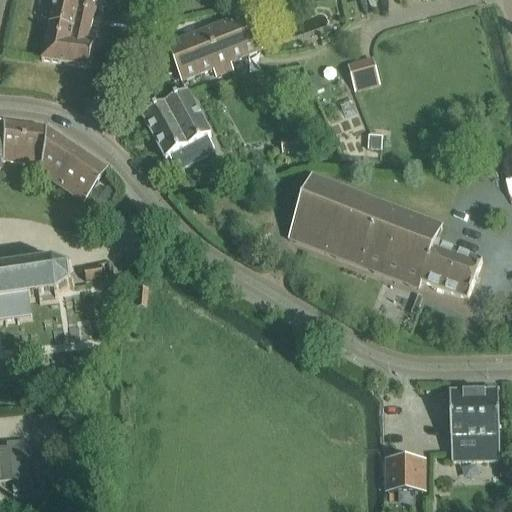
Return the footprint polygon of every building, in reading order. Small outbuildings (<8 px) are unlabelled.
[(88,72),(92,51),(69,46),(77,0),(53,0),(42,64),(88,72)] [(77,0),(69,46),(92,51),(95,34),(91,34),(95,15),(97,0),(77,0)] [(272,0),(268,12),(281,16),(284,5),(272,0)] [(233,66),(264,54),(249,18),(170,50),(185,86),(215,74),(219,80),(235,73),(233,66)] [(379,88),(372,63),(349,69),(356,95),(379,88)] [(318,79),(307,83),(313,98),(324,94),(318,79)] [(178,175),(210,158),(216,155),(208,142),(211,140),(188,97),(143,120),(166,164),(171,162),(178,175)] [(84,206),(106,174),(43,131),(1,126),(2,165),(38,169),(38,177),(84,206)] [(369,140),(368,153),(380,154),(382,141),(369,140)] [(304,141),(281,144),(282,157),(306,155),(304,141)] [(468,303),(482,265),(436,248),(442,231),(312,182),(289,242),(419,291),(421,286),(468,303)] [(0,326),(5,326),(5,328),(8,328),(8,326),(18,325),(18,327),(20,327),(20,324),(32,323),(30,304),(40,303),(40,307),(59,304),(59,299),(71,292),(74,293),(75,291),(71,289),(70,274),(73,272),(71,270),(68,272),(55,267),(54,263),(51,263),(52,266),(39,268),(39,265),(36,265),(36,269),(23,270),(22,267),(19,268),(19,271),(7,272),(7,269),(3,270),(4,273),(0,273),(0,326)] [(86,285),(103,282),(101,269),(84,271),(86,285)] [(138,292),(137,310),(147,311),(148,293),(138,292)] [(499,442),(500,442),(499,398),(450,399),(452,467),(500,466),(499,442)] [(14,496),(32,495),(27,446),(10,448),(10,451),(0,452),(0,487),(13,486),(14,496)] [(425,497),(425,464),(387,463),(387,497),(425,497)]
